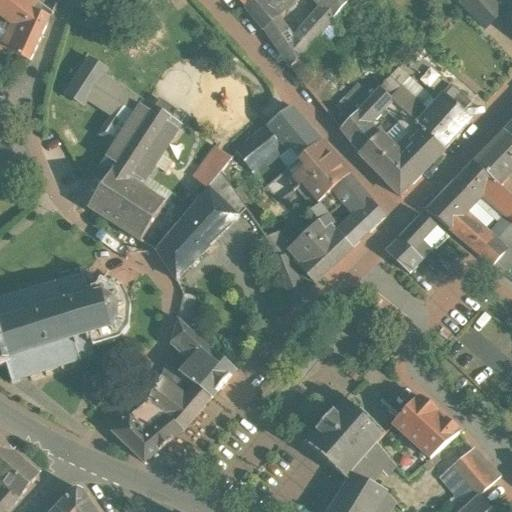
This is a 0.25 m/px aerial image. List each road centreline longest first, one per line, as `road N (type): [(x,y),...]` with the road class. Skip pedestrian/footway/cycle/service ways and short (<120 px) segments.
road 1 (residential): [(29,105),(56,205),(156,277),(169,305),(157,370),(74,461)]
road 2 (residential): [(149,493),(363,264)]
road 3 (residential): [(208,0),(403,226)]
road 4 (residential): [(511,459),(480,441),(413,373),(416,324),(363,264)]
road 5 (residential): [(403,226),(511,111)]
